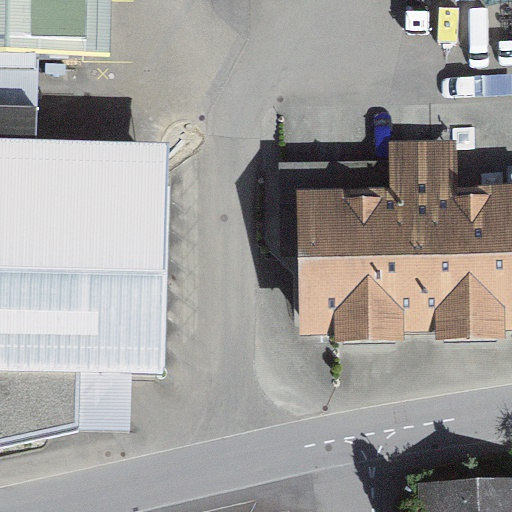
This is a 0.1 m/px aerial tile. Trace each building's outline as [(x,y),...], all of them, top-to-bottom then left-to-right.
[(0,0),(0,60),(83,62),(84,0),(0,0)] [(511,0),(457,0),(430,109),(511,107),(511,0)] [(432,204),(511,202),(511,107),(430,109),(431,169),(432,204)] [(511,202),(432,204),(431,169),(284,172),(285,238),(308,237),(310,331),(511,327),(511,202)] [(0,434),(72,419),(73,375),(162,378),(167,187),(0,181),(0,434)] [(511,511),(511,500),(437,504),(437,511),(511,511)]
